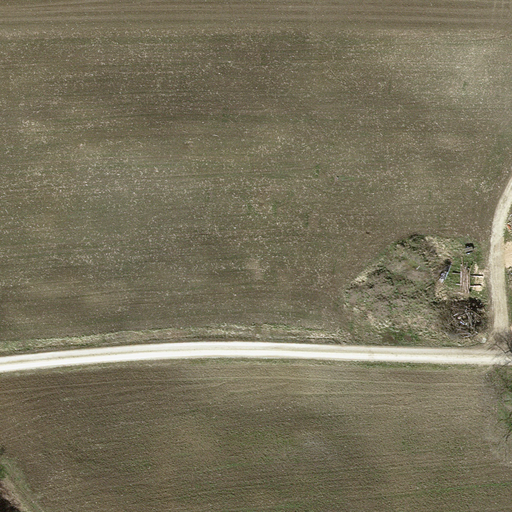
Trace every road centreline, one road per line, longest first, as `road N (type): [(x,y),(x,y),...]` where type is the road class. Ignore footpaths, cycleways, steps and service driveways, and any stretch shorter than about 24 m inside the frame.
road 1 (track): [(511,355),(195,350),(0,370)]
road 2 (track): [(511,191),(497,253),(498,355)]
